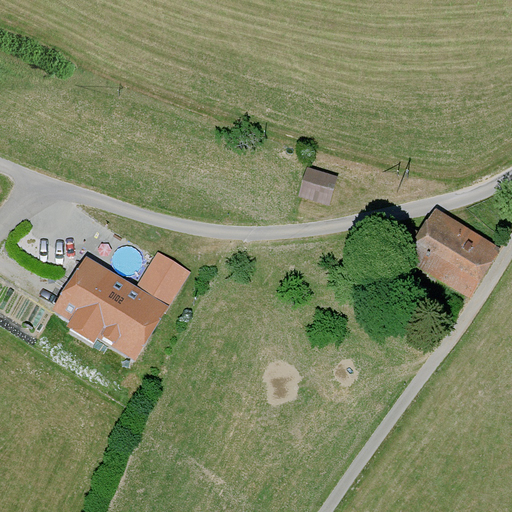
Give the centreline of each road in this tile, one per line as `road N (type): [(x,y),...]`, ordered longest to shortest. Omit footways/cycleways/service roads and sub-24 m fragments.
road 1 (residential): [(32,178),(179,225),(264,234),(445,206),(511,178)]
road 2 (track): [(327,511),(511,249)]
